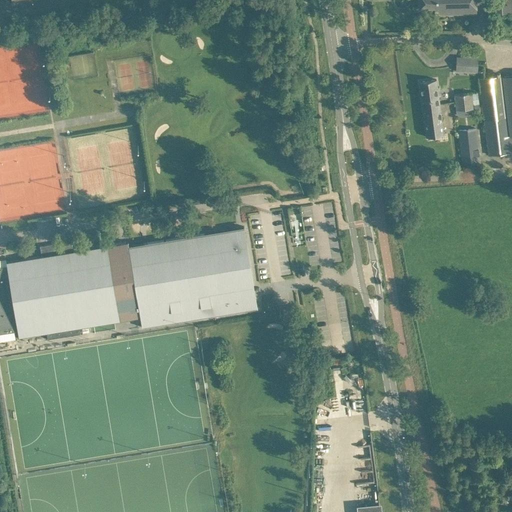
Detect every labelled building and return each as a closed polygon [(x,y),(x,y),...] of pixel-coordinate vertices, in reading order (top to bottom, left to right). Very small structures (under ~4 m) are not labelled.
[(419,0),(419,9),(435,8),(435,13),(449,13),(449,5),(462,5),(463,12),(477,12),(476,0),(419,0)] [(511,0),(496,0),(496,2),(497,12),(511,12),(511,0)] [(457,54),(457,68),(480,68),(480,54),(457,54)] [(502,76),(480,78),(482,92),(485,117),(489,154),(511,152),(507,117),(502,76)] [(436,79),(419,81),(423,106),(440,104),(438,94),(440,94),(439,87),(437,87),(436,79)] [(456,110),(480,107),(478,92),(454,94),(456,110)] [(440,104),(423,106),(427,136),(444,134),(440,104)] [(462,157),(479,155),(476,128),(458,130),(462,157)] [(0,333),(14,331),(15,337),(19,336),(19,337),(20,337),(20,336),(47,331),(48,338),(83,333),(81,326),(141,316),(142,326),(142,327),(213,315),(250,309),(246,286),(248,286),(245,269),(243,269),(238,237),(221,240),(221,241),(206,244),(204,233),(143,243),(143,242),(129,245),(128,241),(110,244),(73,250),(73,249),(71,240),(40,245),(41,254),(41,255),(7,261),(7,260),(7,265),(1,266),(1,268),(0,267),(0,333)]
